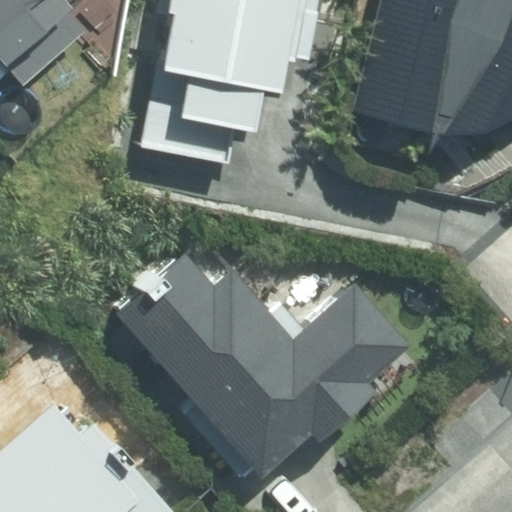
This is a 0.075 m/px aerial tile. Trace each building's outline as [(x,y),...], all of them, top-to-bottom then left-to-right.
[(0,0),(0,42),(27,72),(83,22),(62,0),(0,0)] [(199,61),(191,110),(262,122),(271,73),(297,77),(310,0),(182,0),(172,56),(199,61)] [(511,0),(381,0),(357,100),(447,123),(511,98),(511,0)] [(334,415),(414,340),(358,281),(301,335),(215,240),(129,317),(268,472),(333,413),(334,415)] [(189,511),(77,393),(0,465),(0,511),(189,511)]
